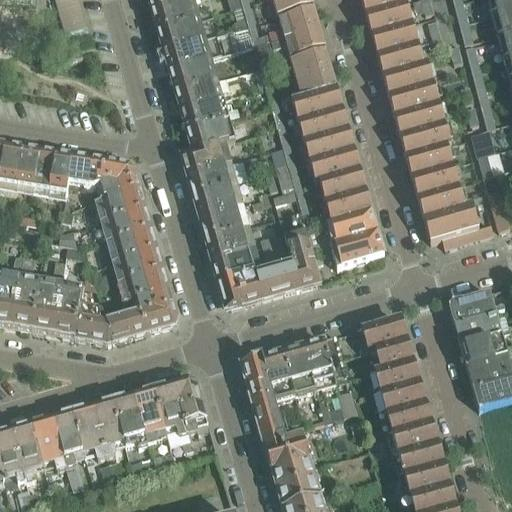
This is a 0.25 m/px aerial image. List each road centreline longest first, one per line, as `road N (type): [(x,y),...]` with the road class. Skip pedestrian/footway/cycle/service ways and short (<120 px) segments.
road 1 (residential): [(415,291),(333,0)]
road 2 (residential): [(486,511),(415,291)]
road 3 (residential): [(210,350),(415,291)]
road 4 (residential): [(210,350),(154,153)]
road 5 (residential): [(256,511),(210,350)]
road 6 (residential): [(154,153),(110,0)]
road 7 (residential): [(154,153),(0,126)]
